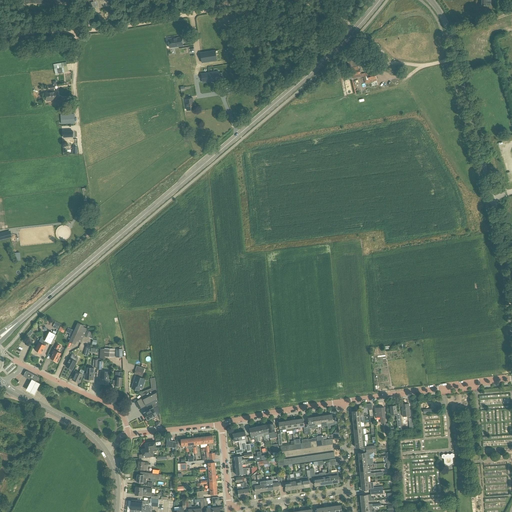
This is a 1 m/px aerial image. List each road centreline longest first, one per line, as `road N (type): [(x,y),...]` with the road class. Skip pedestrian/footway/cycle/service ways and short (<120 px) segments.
road 1 (primary): [(379,0),(324,60),(21,318)]
road 2 (unclassified): [(511,285),(447,29),(430,0)]
road 3 (track): [(0,39),(125,27),(266,0)]
road 4 (track): [(492,199),(464,175),(396,70),(455,59)]
road 5 (residential): [(340,403),(511,379)]
road 6 (residential): [(128,433),(118,411),(24,366)]
road 7 (residential): [(227,508),(351,492)]
road 8 (residential): [(221,424),(340,403)]
road 9 (primary): [(2,385),(103,448)]
